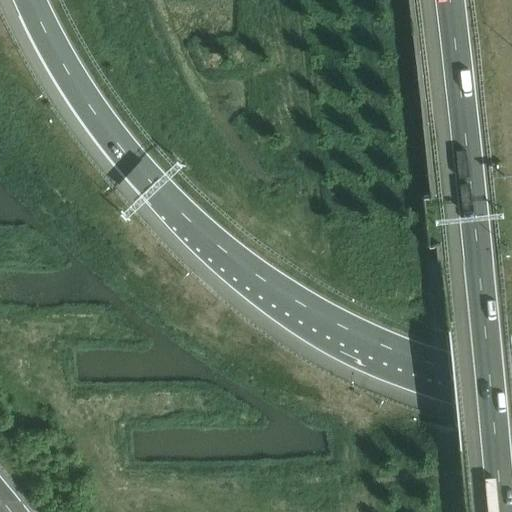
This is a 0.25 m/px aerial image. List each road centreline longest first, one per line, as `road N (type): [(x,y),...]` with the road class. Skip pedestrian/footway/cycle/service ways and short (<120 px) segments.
road 1 (motorway): [(29,0),(88,102),(204,238),(300,313),(380,359),(431,381),(511,399)]
road 2 (motorway): [(451,0),(504,511)]
